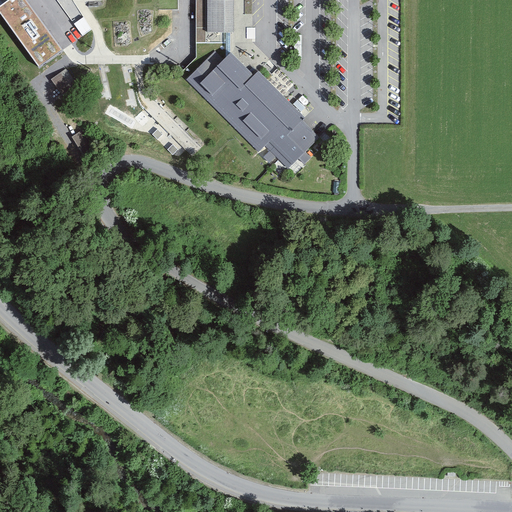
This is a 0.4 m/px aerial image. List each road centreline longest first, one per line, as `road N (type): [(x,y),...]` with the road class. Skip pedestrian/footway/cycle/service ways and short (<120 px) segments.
road 1 (unclassified): [(511,454),(475,419),(142,250),(110,217),(103,191),(114,166),(131,160),(230,197),(293,207),(511,207)]
road 2 (tertiary): [(511,510),(316,501),(230,483),(91,384),(0,303)]
